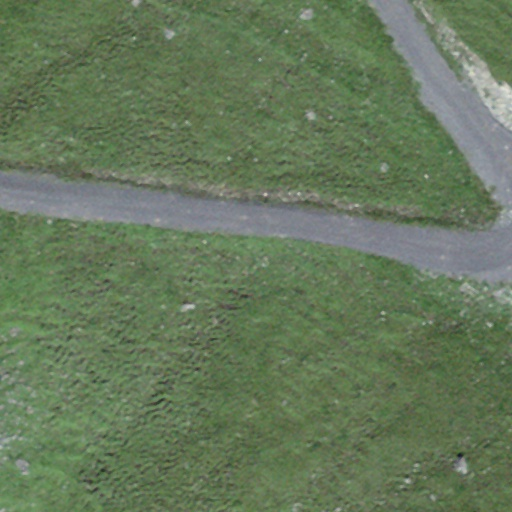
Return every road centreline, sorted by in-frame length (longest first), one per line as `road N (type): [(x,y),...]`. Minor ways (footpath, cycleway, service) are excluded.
road 1 (track): [(0,186),(511,254)]
road 2 (track): [(387,0),(511,178)]
